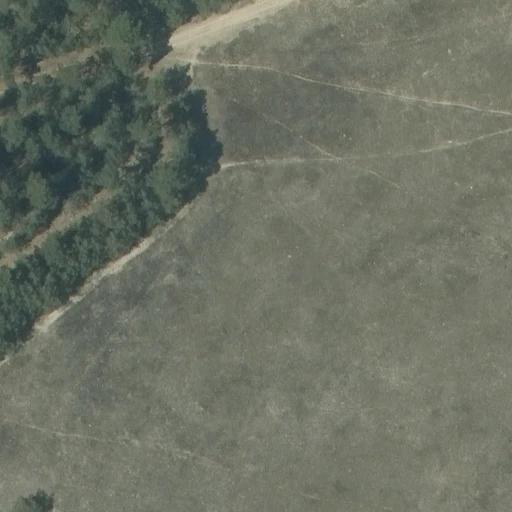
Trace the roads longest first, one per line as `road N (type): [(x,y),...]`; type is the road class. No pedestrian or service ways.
road 1 (track): [(0,357),(184,205),(204,147),(182,68),(186,43),(276,0)]
road 2 (track): [(0,94),(186,43)]
